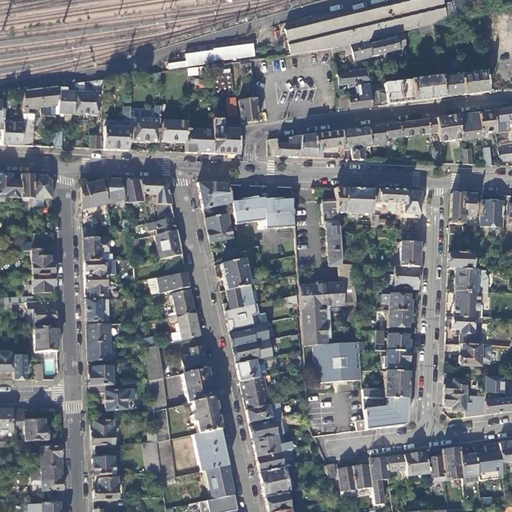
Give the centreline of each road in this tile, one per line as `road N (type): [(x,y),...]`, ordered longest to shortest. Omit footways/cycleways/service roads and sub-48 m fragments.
road 1 (residential): [(178,166),(251,511)]
road 2 (residential): [(249,169),(250,137),(260,129),(511,98)]
road 3 (residential): [(426,436),(437,177)]
road 4 (residential): [(72,392),(65,166)]
road 5 (residential): [(437,177),(249,169)]
road 6 (residential): [(78,511),(72,392)]
